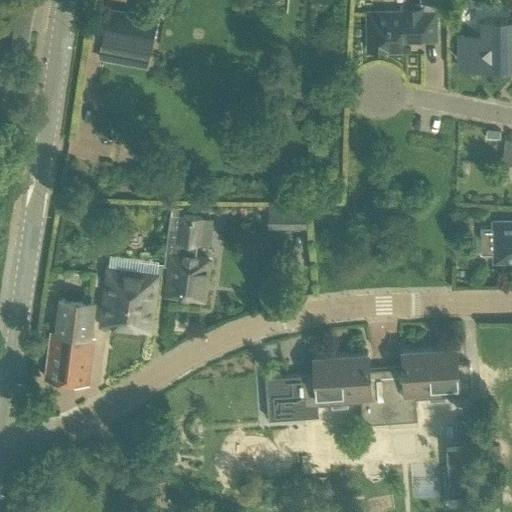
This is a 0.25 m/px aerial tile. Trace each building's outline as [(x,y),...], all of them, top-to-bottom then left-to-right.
[(3,0),(0,20),(0,41),(26,46),(33,0),(3,0)] [(148,67),(157,16),(109,7),(99,58),(148,67)] [(368,11),(369,50),(402,50),(402,35),(408,35),(408,39),(436,39),(436,10),(368,11)] [(460,36),(461,65),(468,65),(468,67),(484,67),(489,70),(493,66),(497,66),(502,61),(507,66),(511,66),(511,56),(509,54),(511,51),(511,18),(483,19),(484,34),(468,34),(468,36),(460,36)] [(487,138),(500,139),(500,132),(488,131),(487,138)] [(503,163),(511,163),(511,138),(505,137),(503,163)] [(272,208),(272,227),(306,226),(305,208),(272,208)] [(202,217),(182,214),(178,214),(172,213),(165,265),(171,266),(167,293),(204,298),(210,259),(196,257),(202,217)] [(511,259),(511,220),(494,221),(494,227),(480,228),(481,254),(500,254),(500,260),(511,259)] [(101,322),(149,329),(157,275),(108,269),(101,322)] [(46,377),(88,382),(94,335),(88,335),(92,302),(61,298),(56,331),(51,330),(46,377)] [(304,373),(306,405),(362,401),(363,422),(418,419),(416,397),(472,393),(470,361),(458,362),(457,345),(403,349),(404,366),(387,367),(370,368),(369,351),(314,355),(316,372),(304,373)] [(500,457),(499,445),(485,446),(486,458),(500,457)] [(480,477),(479,468),(483,468),(483,458),(480,458),(480,453),(482,453),(482,446),(446,448),(449,496),(472,494),(471,478),(480,477)]
